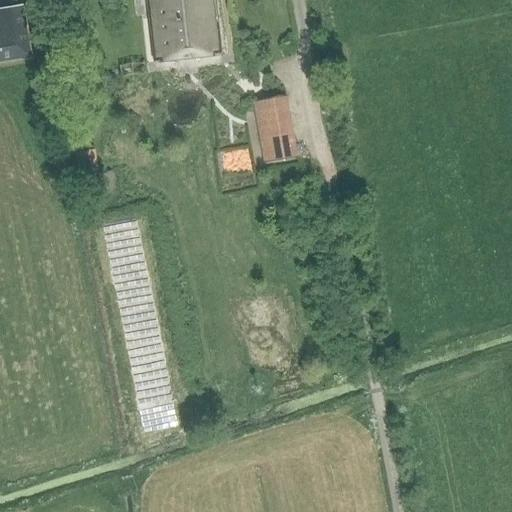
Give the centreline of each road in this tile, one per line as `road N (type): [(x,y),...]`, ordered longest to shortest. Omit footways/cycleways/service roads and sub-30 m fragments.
road 1 (track): [(394,511),(335,202)]
road 2 (unclassified): [(335,202),(297,0)]
